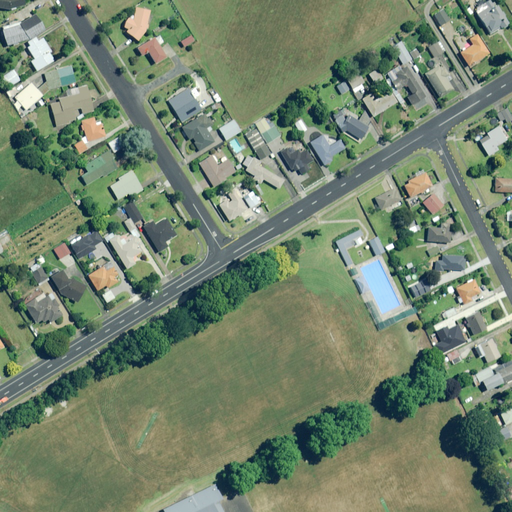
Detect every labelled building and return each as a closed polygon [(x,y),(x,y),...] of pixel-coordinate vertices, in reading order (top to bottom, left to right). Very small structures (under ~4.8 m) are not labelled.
[(23,5),(21,0),(0,0),(0,8),(7,10),(23,5)] [(489,35),(498,29),(499,31),(508,25),(507,23),(491,0),(489,0),(474,11),(489,35)] [(134,8),(132,20),(128,18),(122,26),(126,29),(124,32),(137,41),(146,28),(149,10),(134,8)] [(448,21),(442,10),(433,15),(440,26),(448,21)] [(2,28),(6,45),(11,44),(12,46),(18,44),(17,42),(27,40),(43,32),(35,16),(19,23),(2,28)] [(488,53),(477,34),(463,43),(466,48),(459,53),(468,66),(488,53)] [(193,41),(190,36),(180,42),(183,47),(193,41)] [(37,41),(35,38),(27,42),(29,46),(27,48),(34,59),(30,62),(36,71),(54,61),(49,53),(50,52),(42,38),(37,41)] [(165,58),(153,38),(136,48),(141,56),(147,52),(154,64),(165,58)] [(411,60),(408,54),(401,42),(392,47),(402,65),(411,60)] [(437,43),(436,42),(427,48),(433,58),(445,51),(439,42),(437,43)] [(444,77),(448,75),(441,63),(424,74),(439,98),(452,90),(444,77)] [(75,82),(70,66),(44,74),(48,90),(75,82)] [(396,68),(386,73),(387,75),(383,77),(389,89),(394,87),(396,90),(406,85),(411,95),(410,96),(414,103),(425,97),(413,78),(412,78),(406,67),(398,71),(396,68)] [(374,84),(382,79),(376,69),(368,75),(374,84)] [(19,81),(13,70),(2,78),(8,88),(19,81)] [(364,88),(357,77),(347,82),(354,94),(364,88)] [(349,90),(344,82),(336,86),(341,94),(349,90)] [(42,96),(31,83),(15,98),(26,110),(42,96)] [(93,111),(86,86),(65,91),(67,97),(58,99),(59,102),(50,104),(56,127),(69,123),(69,122),(75,120),(73,111),(81,108),(82,114),(93,111)] [(17,93),(14,87),(6,92),(9,98),(17,93)] [(201,110),(188,88),(167,101),(181,122),(201,110)] [(216,92),(211,95),(216,103),(221,100),(216,92)] [(396,102),(390,92),(374,101),(370,94),(361,100),(372,117),(396,102)] [(511,120),(506,108),(496,113),(500,121),(504,119),(506,123),(511,120)] [(342,115),(340,110),(331,115),(342,133),(346,131),(360,140),(368,128),(348,115),(342,115)] [(211,125),(204,114),(181,128),(188,140),(191,139),(198,152),(214,142),(206,129),(211,125)] [(94,123),(93,118),(80,122),(85,137),(81,139),(82,144),(104,137),(99,121),(94,123)] [(280,136),(271,122),(267,124),(263,118),(254,123),(267,144),(280,136)] [(240,131),(234,120),(218,129),(225,141),(240,131)] [(303,123),(296,127),(300,134),(307,130),(303,123)] [(505,141),(497,126),(474,139),(476,142),(478,141),(487,156),(497,151),(495,147),(505,141)] [(270,154),(255,129),(245,135),(260,161),(270,154)] [(329,147),(322,135),(309,143),(323,166),(331,161),(329,158),(341,150),(336,142),(329,147)] [(123,148),(117,138),(108,144),(114,153),(123,148)] [(86,150),(81,142),(74,145),(79,154),(86,150)] [(292,153),(288,147),(280,153),(292,172),(297,169),(301,175),(309,169),(306,165),(312,161),(305,150),(300,153),(297,150),(292,153)] [(117,169),(107,153),(84,166),(88,173),(81,177),(86,185),(103,176),(103,177),(117,169)] [(218,165),(212,155),(198,164),(213,187),(225,180),(225,178),(235,172),(227,160),(218,165)] [(260,163),(247,156),(242,165),(247,168),(245,170),(255,176),(253,180),(260,184),(263,180),(278,189),(283,181),(259,165),(260,163)] [(143,191),(131,171),(118,179),(119,181),(110,187),(118,200),(128,193),(131,198),(143,191)] [(431,187),(424,173),(407,181),(408,184),(403,186),(409,198),(431,187)] [(511,179),(495,179),(494,192),(511,192),(511,179)] [(400,200),(394,188),(374,199),(380,211),(400,200)] [(253,194),(244,200),(242,197),(239,199),(234,190),(227,194),(230,200),(224,204),(223,202),(218,205),(228,222),(259,203),(253,194)] [(444,205),(434,193),(422,203),(432,215),(444,205)] [(141,219),(131,202),(123,207),(133,224),(141,219)] [(107,243),(108,242),(125,269),(135,263),(133,260),(134,259),(133,256),(141,251),(137,245),(143,241),(129,219),(123,223),(131,234),(121,240),(118,234),(115,236),(112,232),(103,238),(107,243)] [(175,236),(165,219),(154,226),(152,222),(142,228),(158,253),(167,247),(164,243),(175,236)] [(450,224),(441,223),(440,229),(428,227),(426,241),(449,243),(450,233),(449,233),(450,224)] [(363,236),(359,227),(334,239),(339,248),(363,236)] [(373,235),(366,239),(373,255),(380,251),(373,235)] [(109,250),(103,239),(89,248),(94,255),(101,251),(103,254),(109,250)] [(69,253),(63,243),(53,250),(59,260),(69,253)] [(427,250),(430,257),(440,253),(437,246),(427,250)] [(463,261),(463,257),(441,256),(440,269),(464,271),(464,261),(463,261)] [(48,280),(38,263),(29,269),(39,286),(48,280)] [(105,271),(102,267),(87,276),(96,291),(105,286),(107,288),(117,282),(113,277),(117,275),(112,267),(105,271)] [(69,282),(61,270),(49,278),(60,294),(76,303),(86,285),(71,277),(69,282)] [(454,279),(451,273),(436,280),(439,286),(454,279)] [(363,275),(354,279),(361,295),(370,291),(363,275)] [(459,304),(462,302),(463,305),(474,300),(481,297),(473,280),(455,289),(459,296),(455,297),(459,304)] [(54,299),(50,301),(47,296),(36,303),(34,299),(24,305),(35,324),(41,321),(42,323),(47,320),(49,323),(63,315),(54,299)] [(456,314),(451,303),(435,311),(439,319),(446,316),(447,318),(456,314)] [(464,319),(466,322),(459,325),(463,332),(469,329),(473,336),(485,329),(477,312),(464,319)] [(449,327),(446,321),(437,326),(439,332),(449,327)] [(11,345),(3,332),(0,333),(0,334),(8,348),(11,345)] [(499,356),(490,339),(473,348),(478,358),(483,356),(487,363),(499,356)] [(442,357),(445,363),(451,361),(453,365),(460,361),(455,351),(442,357)] [(511,379),(511,362),(511,361),(498,367),(495,368),(494,365),(490,368),(471,377),(475,386),(481,383),(485,391),(502,383),(502,385),(511,379)] [(511,401),(497,409),(505,425),(511,421),(511,401)] [(506,428),(494,433),(491,435),(492,438),(495,436),(498,442),(510,437),(506,428)] [(227,511),(214,485),(160,511),(227,511)]
